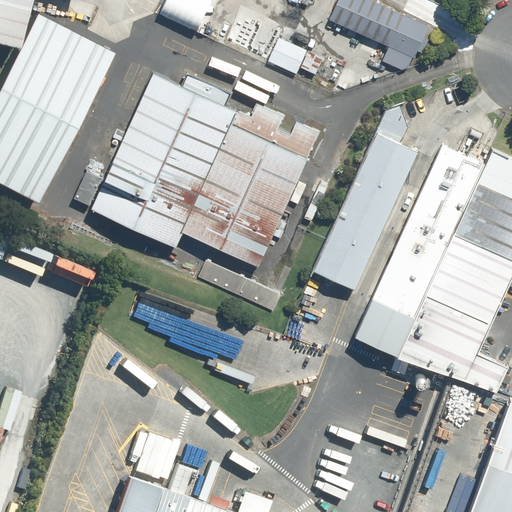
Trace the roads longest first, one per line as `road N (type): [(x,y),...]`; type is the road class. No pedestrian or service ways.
road 1 (unknown): [(0,462),(22,369),(17,314),(0,290)]
road 2 (unknown): [(323,390),(362,451),(350,511)]
